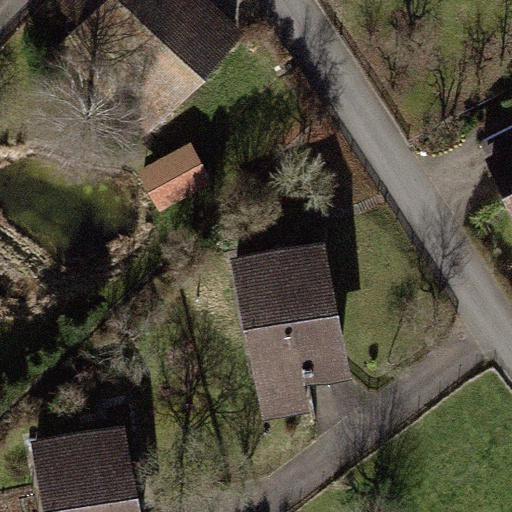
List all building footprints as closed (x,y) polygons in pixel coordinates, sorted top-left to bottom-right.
[(188,112),(261,27),(230,0),(71,0),(66,6),(188,112)] [(161,205),(218,181),(199,138),(143,162),(161,205)] [(511,142),(503,148),(511,166),(511,142)] [(358,236),(253,257),(286,422),(355,408),(349,379),(385,371),(358,236)] [(163,511),(149,419),(48,435),(60,511),(163,511)]
